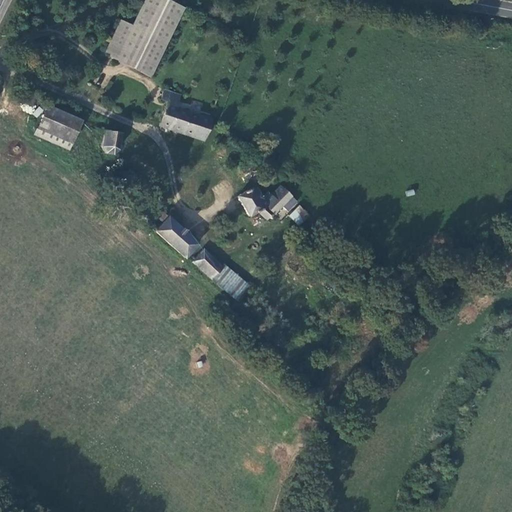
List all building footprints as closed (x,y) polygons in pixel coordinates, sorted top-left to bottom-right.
[(148,77),(181,8),(164,0),(144,0),(132,26),(115,60),(117,62),(148,77)] [(115,60),(132,26),(120,21),(103,54),(115,60)] [(153,79),(148,77),(117,62),(103,89),(100,97),(136,115),(153,79)] [(169,95),(158,124),(159,125),(202,140),(207,128),(215,131),(219,123),(210,119),(175,107),(178,98),(169,95)] [(69,143),(80,120),(45,105),(35,129),(69,143)] [(116,150),(119,133),(102,130),(100,147),(102,150),(105,153),(109,153),(113,152),(116,150)] [(271,212),(290,197),(281,187),(270,195),(266,191),(259,195),(253,186),(236,196),(248,216),(257,211),(262,220),(264,219),(265,221),(267,223),(270,223),(273,221),(274,218),(273,215),(271,212)] [(300,205),(288,215),(298,226),(310,216),(300,205)] [(159,210),(147,224),(154,230),(166,217),(159,210)] [(166,217),(154,230),(184,257),(196,243),(166,217)] [(202,248),(191,261),(223,290),(225,288),(236,298),(247,283),(222,264),(220,265),(202,248)]
